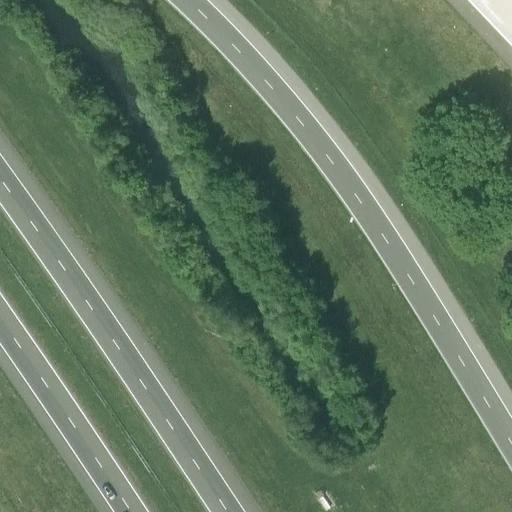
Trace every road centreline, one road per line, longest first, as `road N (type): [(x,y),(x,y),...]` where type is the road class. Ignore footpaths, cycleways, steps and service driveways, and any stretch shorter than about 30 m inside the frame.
road 1 (motorway): [(511,431),(357,186),(196,0)]
road 2 (motorway): [(230,511),(0,166)]
road 3 (motorway): [(0,328),(125,511)]
